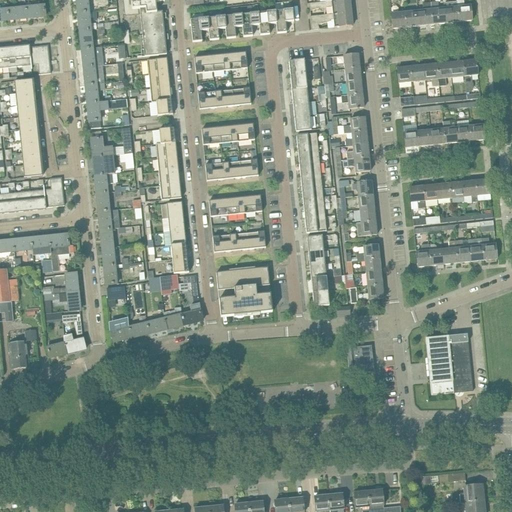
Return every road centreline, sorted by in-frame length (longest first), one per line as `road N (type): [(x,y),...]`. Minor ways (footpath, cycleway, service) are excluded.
road 1 (residential): [(0,504),(393,468),(406,458),(405,424)]
road 2 (tertiary): [(0,462),(405,424)]
road 3 (residential): [(300,330),(270,54),(280,42),(366,34)]
road 4 (residential): [(178,7),(213,337)]
road 5 (residential): [(396,324),(366,34)]
road 6 (residential): [(84,219),(64,29)]
road 7 (residential): [(99,363),(84,219)]
road 8 (residential): [(396,324),(511,280)]
